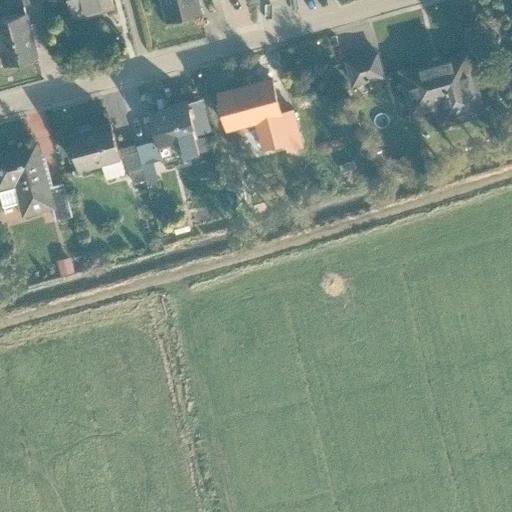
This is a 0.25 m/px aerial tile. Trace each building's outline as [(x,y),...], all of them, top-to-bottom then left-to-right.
[(114,0),(68,0),(75,24),(118,12),(114,0)] [(199,0),(160,0),(168,26),(204,16),(199,0)] [(28,15),(0,23),(0,49),(5,68),(40,58),(28,15)] [(400,74),(412,118),(456,106),(461,125),(489,117),(472,54),(400,74)] [(378,55),(345,64),(352,88),(384,80),(378,55)] [(274,81),(220,96),(230,130),(256,123),(264,152),(291,144),(274,81)] [(189,103),(150,113),(159,149),(199,139),(189,103)] [(115,123),(70,135),(80,172),(125,159),(122,149),(115,123)] [(149,142),(122,149),(125,159),(131,183),(159,175),(149,142)] [(40,144),(0,153),(0,193),(17,189),(24,217),(56,209),(40,144)]
